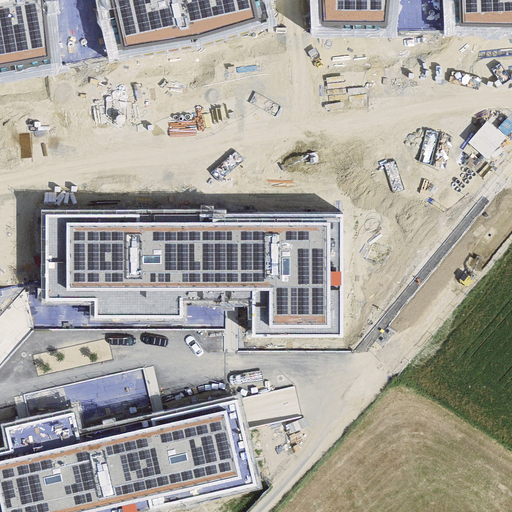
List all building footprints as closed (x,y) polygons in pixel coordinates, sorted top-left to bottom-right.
[(0,0),(0,76),(202,42),(274,20),(269,0),(0,0)] [(511,0),(311,0),(313,34),(511,32),(511,0)] [(483,178),(361,332),(387,353),(509,199),(483,178)] [(344,213),(43,213),(43,302),(94,302),(94,320),(117,320),(185,320),(185,291),(245,291),(256,291),(256,335),(344,335),(344,213)] [(295,385),(244,394),(248,419),(300,410),(295,385)] [(0,511),(132,511),(252,484),(231,394),(176,407),(80,429),(75,406),(24,418),(0,423),(0,434),(3,448),(0,448),(0,511)]
